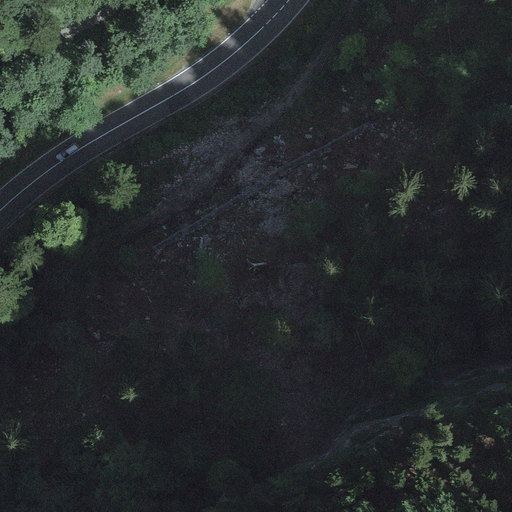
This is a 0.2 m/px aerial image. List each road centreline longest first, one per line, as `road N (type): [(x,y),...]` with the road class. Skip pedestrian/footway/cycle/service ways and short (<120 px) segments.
road 1 (track): [(63,275),(235,159),(280,114),(361,0)]
road 2 (primary): [(0,211),(71,154),(204,76),(288,0)]
road 3 (track): [(0,55),(124,0)]
